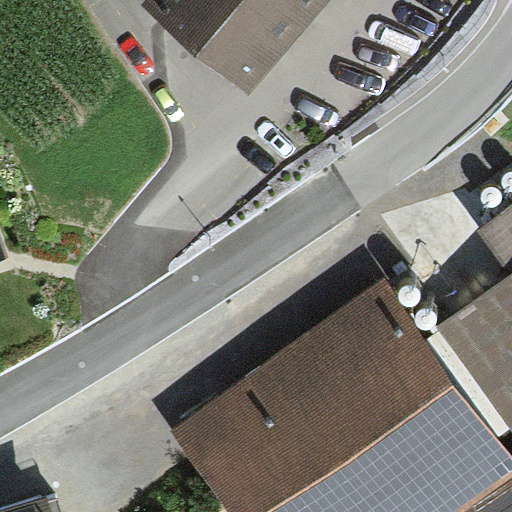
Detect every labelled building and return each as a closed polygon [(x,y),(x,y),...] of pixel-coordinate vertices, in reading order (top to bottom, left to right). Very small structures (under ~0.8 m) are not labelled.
[(147,0),(241,79),(286,26),(308,0),(147,0)] [(471,294),(417,334),(511,464),(511,475),(461,511),(511,511),(511,184),(433,242),(471,294)] [(0,223),(0,251),(9,249),(0,223)] [(376,277),(174,422),(238,511),(461,511),(511,475),(511,464),(417,334),(376,277)] [(0,495),(0,511),(52,511),(43,482),(0,495)]
